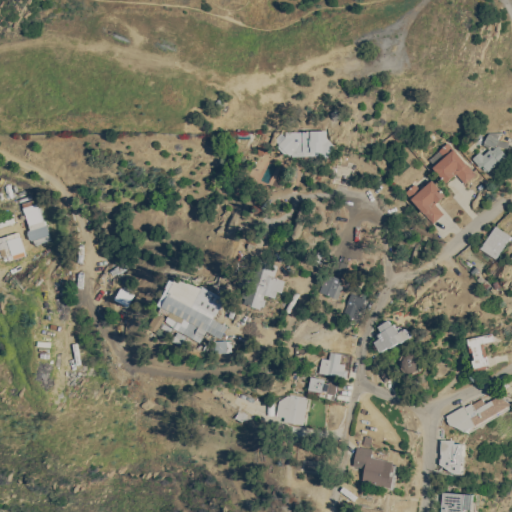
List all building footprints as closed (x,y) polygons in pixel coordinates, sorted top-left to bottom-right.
[(329,112),(335,108),(340,116),(335,120),(329,112)] [(328,138),(337,147),(325,159),(321,154),(292,155),(292,152),(290,155),(288,152),(286,154),(277,146),(279,143),(278,143),(285,136),(285,131),(311,130),(328,129),(328,138)] [(480,151),(483,154),(490,148),(483,143),(484,141),(488,132),(489,132),(489,131),(500,131),(500,135),(499,135),(498,137),(499,139),(509,141),(508,147),(499,146),(509,157),(502,163),(499,160),(486,172),(472,157),(480,151)] [(257,143),(262,132),(270,136),(267,143),(268,152),(259,154),(257,143)] [(433,166),(428,159),(439,151),(438,150),(448,141),(476,173),(465,183),(456,173),(446,182),(433,166)] [(405,191),(415,183),(421,189),(432,179),(446,194),(435,203),(444,213),(433,222),(405,191)] [(47,240),(38,202),(22,206),(30,244),(47,240)] [(496,225),(511,235),(497,258),(480,247),(496,225)] [(23,255),(17,232),(0,235),(0,254),(8,252),(10,258),(23,255)] [(258,259),(278,265),(274,276),(285,280),(281,291),(277,290),(275,297),(264,293),(260,308),(243,303),(248,289),(255,267),(258,259)] [(323,292),(329,273),(348,280),(342,299),(338,297),(323,292)] [(206,330),(200,341),(173,326),(166,320),(168,315),(159,310),(168,294),(176,277),(202,287),(202,285),(224,296),(215,315),(214,314),(213,318),(227,325),(221,337),(206,330)] [(132,293),(119,287),(114,299),(127,305),(132,293)] [(352,291),(366,297),(361,311),(358,310),(354,320),(342,315),(345,306),(352,291)] [(165,316),(157,331),(147,326),(156,311),(165,316)] [(248,330),(239,328),(242,315),(251,318),(248,330)] [(409,330),(411,333),(411,335),(401,341),(400,340),(390,347),(389,345),(381,351),(379,348),(377,349),(374,344),(376,343),(374,341),(380,337),(378,334),(381,331),(378,325),(381,324),(380,322),(384,320),(385,321),(389,319),(392,324),(394,323),(397,327),(399,325),(401,326),(403,329),(404,328),(404,330),(406,328),(407,330),(409,330)] [(493,340),(484,342),(489,364),(487,364),(487,367),(475,370),(473,359),(475,359),(473,351),(470,352),(467,338),(492,333),(493,340)] [(298,344),(299,337),(301,337),(301,336),(306,337),(306,338),(308,338),(307,345),(298,344)] [(216,352),(216,340),(233,339),(233,351),(216,352)] [(321,357),(329,358),(330,351),(341,353),(339,362),(345,363),(344,369),(347,370),(346,376),(319,372),(321,357)] [(411,372),(406,372),(405,370),(404,371),(401,367),(402,366),(400,362),(400,359),(399,359),(402,354),(403,355),(405,353),(407,352),(409,352),(409,351),(415,352),(417,352),(420,358),(421,359),(421,365),(420,365),(418,369),(418,370),(414,371),(411,372)] [(396,374),(385,381),(378,370),(389,363),(396,374)] [(325,381),(329,382),(329,381),(337,382),(334,398),(326,397),(326,396),(320,395),(318,394),(309,392),(310,389),(308,389),(311,376),(325,378),(325,381)] [(304,424),(284,420),(285,416),(276,415),(279,400),(287,394),(290,395),(290,393),(306,396),(305,398),(308,398),(304,424)] [(466,430),(450,423),(447,419),(449,418),(447,415),(465,404),(466,406),(472,402),(473,403),(483,397),(486,403),(500,395),(511,403),(510,404),(511,406),(469,432),(467,430),(466,430)] [(369,445),(362,443),(365,435),(372,437),(369,445)] [(462,460),(465,461),(465,471),(463,471),(463,472),(454,471),(441,463),(441,457),(442,457),(442,453),(441,453),(442,438),(455,439),(455,442),(463,442),(463,444),(465,444),(465,455),(462,456),(462,460)] [(393,465),(394,465),(393,470),(392,470),(391,475),(394,475),(394,477),(396,477),(393,488),(392,487),(362,481),(365,467),(353,465),(357,446),(360,447),(360,446),(373,448),(371,456),(380,458),(394,461),(393,465)] [(474,493),(472,511),(442,511),(443,491),(474,493)]
